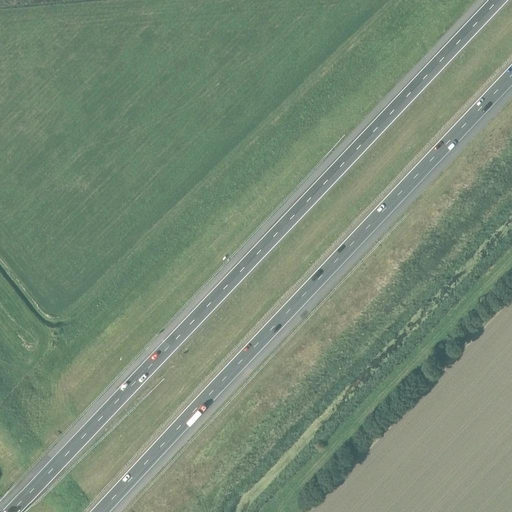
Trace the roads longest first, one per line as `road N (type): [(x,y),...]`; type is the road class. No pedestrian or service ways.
road 1 (motorway): [(497,0),(12,511)]
road 2 (motorway): [(101,511),(511,75)]
